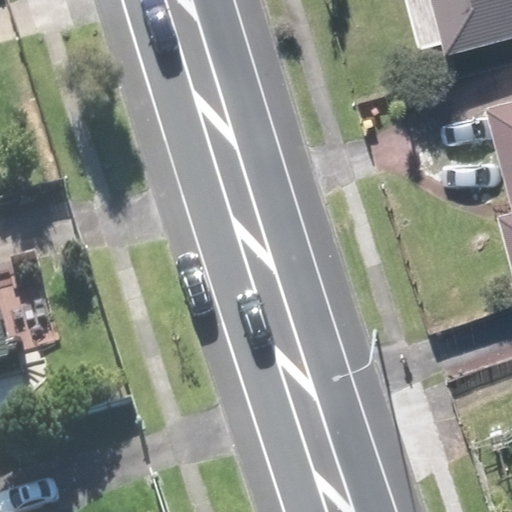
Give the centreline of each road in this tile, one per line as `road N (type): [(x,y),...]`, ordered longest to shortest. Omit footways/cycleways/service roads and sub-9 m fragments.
road 1 (secondary): [(195,0),(353,511)]
road 2 (unknown): [(291,311),(511,269)]
